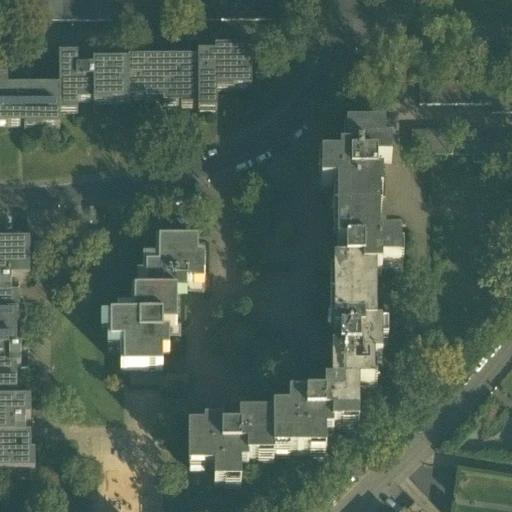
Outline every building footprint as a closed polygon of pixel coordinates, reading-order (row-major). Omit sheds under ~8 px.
[(142,0),(3,0),(3,23),(143,22),(142,0)] [(276,0),(158,0),(159,22),(277,21),(276,0)] [(128,65),(76,65),(76,57),(58,57),(58,90),(58,114),(76,113),(76,103),(93,103),(93,100),(110,100),(110,103),(128,103),(128,101),(146,100),(146,103),(163,103),(163,106),(181,106),(180,109),(199,109),(199,107),(215,107),(215,87),(233,87),(233,91),(250,91),(250,51),(198,51),(198,61),(129,61),(128,65)] [(58,90),(7,90),(7,75),(0,74),(0,121),(7,122),(7,128),(25,128),(25,126),(41,126),(41,130),(58,130),(58,114),(58,90)] [(429,84),(416,84),(416,107),(429,107),(429,84)] [(489,84),(429,84),(429,107),(489,107),(489,92),(489,84)] [(511,91),(489,92),(489,107),(489,115),(511,115),(511,91)] [(323,401),(290,401),(290,414),(274,414),(274,420),(240,421),(240,427),(223,427),(223,426),(205,426),(205,431),(189,431),(189,472),(214,471),(215,486),(241,486),(241,469),(248,469),(248,462),(273,462),(273,456),(325,455),(325,437),(333,437),(333,430),(358,430),(357,390),(372,390),(372,365),(380,365),(379,332),(373,332),(373,278),(379,278),(379,271),(397,271),(397,245),(376,246),(376,202),(379,202),(379,185),(376,185),(376,169),(383,169),(383,167),(388,167),(388,149),(382,149),(382,133),(344,134),(344,159),(338,159),(338,166),(318,166),(318,192),(334,192),(335,252),(339,252),(339,270),(332,270),(332,339),(338,339),(338,355),(330,355),(331,389),(323,389),(323,401)] [(472,133),(411,134),(412,157),(472,157),(472,141),(472,133)] [(511,140),(472,141),(472,157),(472,165),(511,164),(511,140)] [(146,295),(177,295),(204,295),(204,279),(205,279),(205,258),(198,258),(198,243),(156,243),(156,260),(159,260),(159,269),(143,269),(143,278),(146,278),(146,295)] [(29,246),(0,246),(0,474),(34,474),(34,456),(30,456),(30,438),(24,439),(24,422),(29,422),(29,404),(16,404),(15,370),(19,370),(19,351),(15,351),(15,317),(17,317),(17,298),(10,298),(10,282),(29,281),(29,246)] [(177,295),(146,295),(131,295),(131,312),(134,312),(134,320),(110,320),(110,338),(107,338),(107,347),(123,347),(123,355),(121,355),(121,372),(162,372),(162,356),(169,356),(169,340),(180,340),(180,327),(177,327),(177,295)]
